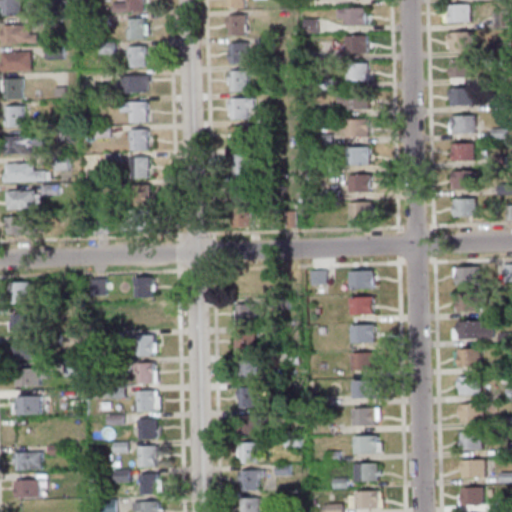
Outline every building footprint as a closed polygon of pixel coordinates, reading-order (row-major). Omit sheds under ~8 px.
[(2,0),(19,0),(19,14),(3,15),(2,0)] [(53,15),(53,0),(65,0),(66,15),(53,15)] [(113,13),(113,3),(126,3),(126,0),(143,0),(143,12),(113,13)] [(244,0),(245,7),(228,8),(228,0),(244,0)] [(443,23),(470,22),(469,4),(448,5),(448,12),(442,12),(443,23)] [(366,24),(345,25),(344,17),(338,18),(337,9),(365,8),(366,24)] [(493,28),(509,27),(509,11),(493,11),(493,28)] [(246,14),(246,34),(229,34),(229,27),(228,27),(228,15),(246,14)] [(108,24),(94,24),(94,15),(108,15),(108,24)] [(127,39),(126,19),(144,18),(144,30),(143,30),(144,38),(127,39)] [(316,18),(316,33),(303,33),(303,18),(316,18)] [(36,43),(2,44),(2,26),(29,25),(29,35),(36,34),(36,43)] [(449,33),(450,51),(474,50),(473,32),(449,33)] [(367,51),(345,52),(345,35),(367,35),(367,51)] [(258,38),(273,37),(273,48),(259,49),(258,38)] [(493,42),(493,56),(507,55),(507,41),(493,42)] [(114,53),(99,53),(99,43),(113,42),(114,53)] [(247,63),(230,63),(230,54),(229,54),(229,42),(247,42),(247,51),(246,51),(247,63)] [(45,45),(62,44),(63,59),(45,59),(45,45)] [(128,67),(128,46),(145,46),(145,58),(144,58),(144,66),(128,67)] [(31,70),(1,71),(0,62),(2,62),(2,53),(30,52),(31,70)] [(449,61),(450,78),(472,77),(471,60),(449,61)] [(346,81),(346,63),(367,63),(368,80),(346,81)] [(274,64),(275,74),(260,75),(260,65),(274,64)] [(248,90),(231,90),(230,83),(229,70),(247,70),(248,90)] [(489,73),(489,83),(505,83),(505,73),(489,73)] [(146,92),(126,92),(126,76),(148,75),(148,83),(146,84),(146,92)] [(21,78),(22,99),(5,99),(4,79),(21,78)] [(332,88),(319,89),(319,79),(332,78),(332,88)] [(55,96),(55,87),(64,87),(64,96),(55,96)] [(449,88),(450,106),(473,105),(472,87),(449,88)] [(347,109),(347,105),(337,105),(337,96),(346,95),(346,92),(368,92),(369,108),(347,109)] [(230,97),(254,97),(254,106),(248,106),(248,118),(231,118),(231,113),(230,113),(230,97)] [(490,100),(491,111),(505,110),(504,99),(490,100)] [(130,122),(130,111),(121,111),(121,103),(145,103),(146,122),(130,122)] [(5,107),(22,106),(23,126),(5,127),(5,107)] [(318,116),(305,116),(304,107),(318,106),(318,116)] [(476,115),(450,116),(450,133),(476,133),(476,115)] [(345,120),(368,119),(369,136),(346,137),(345,120)] [(250,125),(250,143),(233,144),(232,126),(250,125)] [(73,140),(56,141),(55,127),(72,126),(73,140)] [(109,137),(95,137),(94,126),(109,126),(109,137)] [(491,128),(491,138),(506,138),(505,128),(491,128)] [(130,150),(129,130),(145,129),(146,149),(130,150)] [(331,143),(319,144),(319,134),(331,134),(331,143)] [(42,135),(42,145),(32,145),(32,152),(6,152),(5,136),(42,135)] [(474,160),(474,143),(452,143),(452,161),(474,160)] [(369,147),(369,164),(346,164),(345,147),(369,147)] [(119,163),(105,164),(104,153),(119,152),(119,163)] [(233,153),(250,153),(251,173),(234,174),(233,153)] [(53,171),(53,156),(68,155),(68,170),(53,171)] [(491,156),(491,166),(506,166),(506,155),(491,156)] [(148,178),(131,178),(130,158),(147,157),(148,178)] [(326,172),(326,163),(339,162),(339,172),(326,172)] [(4,182),(4,173),(6,173),(5,164),(33,163),(33,171),(46,171),(46,180),(4,182)] [(452,172),(453,189),(474,189),(474,171),(452,172)] [(349,175),(370,174),(371,191),(350,192),(349,175)] [(234,181),(251,180),(251,200),(234,200),(234,181)] [(511,182),(497,183),(497,194),(511,193),(511,182)] [(324,200),(323,183),(338,183),(338,199),(324,200)] [(57,184),(57,194),(41,195),(40,185),(57,184)] [(132,206),(131,186),(146,185),(146,206),(132,206)] [(39,208),(8,209),(7,205),(6,205),(6,192),(33,191),(33,195),(39,195),(39,208)] [(453,199),(453,217),(475,217),(475,199),(453,199)] [(370,202),(371,219),(350,220),(349,203),(370,202)] [(235,206),(252,205),(252,225),(235,225),(235,206)] [(121,232),(121,223),(133,222),(132,211),(148,210),(148,220),(149,220),(150,231),(121,232)] [(285,210),(295,210),(296,227),(286,227),(285,210)] [(92,233),(91,215),(106,214),(107,233),(92,233)] [(35,234),(8,235),(7,217),(35,216),(35,234)] [(452,268),(479,267),(479,285),(456,285),(456,277),(452,277),(452,268)] [(311,284),(325,284),(325,269),(310,270),(311,284)] [(373,289),(373,270),(348,271),(349,289),(373,289)] [(105,295),(90,295),(90,279),(104,278),(105,295)] [(135,297),(134,287),(133,287),(133,278),(150,278),(150,296),(135,297)] [(10,283),(27,282),(28,302),(11,303),(10,283)] [(457,311),(456,295),(477,294),(478,310),(457,311)] [(349,298),(350,315),(373,315),(373,297),(349,298)] [(237,304),(254,304),(254,326),(237,326),(237,304)] [(103,305),(117,305),(118,318),(103,318),(103,305)] [(61,317),(61,307),(76,306),(76,317),(61,317)] [(135,308),(152,308),(153,327),(135,328),(135,308)] [(12,314),(37,313),(38,330),(13,331),(12,314)] [(452,339),(451,329),(457,329),(457,322),(481,321),(481,328),(492,327),(492,338),(452,339)] [(349,326),(350,343),(375,343),(374,325),(349,326)] [(499,333),(511,332),(511,346),(499,346),(499,333)] [(105,343),(105,333),(122,333),(122,343),(105,343)] [(233,352),(261,352),(261,343),(255,343),(255,333),(236,333),(236,340),(233,340),(233,352)] [(153,355),(136,355),(136,336),(153,336),(153,343),(156,343),(156,352),(153,352),(153,355)] [(14,341),(39,340),(40,357),(14,357),(14,341)] [(479,365),(458,366),(458,364),(453,364),(453,351),(458,351),(458,350),(479,349),(479,365)] [(285,352),(285,363),(299,363),(299,352),(285,352)] [(352,353),(352,370),(375,369),(375,365),(378,365),(378,360),(374,360),(374,353),(352,353)] [(238,381),(266,379),(265,365),(254,366),(254,359),(237,360),(238,381)] [(119,360),(119,371),(105,372),(105,360),(119,360)] [(78,361),(78,375),(65,375),(64,362),(78,361)] [(504,371),(491,371),(491,363),(504,362),(504,371)] [(137,383),(137,363),(153,363),(153,372),(156,371),(157,382),(137,383)] [(47,367),(47,377),(39,377),(39,385),(16,386),(16,368),(47,367)] [(458,377),(481,376),(481,393),(459,393),(459,389),(458,389),(458,377)] [(352,399),(376,399),(376,380),(352,380),(352,399)] [(124,396),(108,397),(108,388),(124,387),(124,396)] [(238,388),(257,388),(258,408),(239,409),(238,388)] [(138,410),(137,391),(155,390),(155,397),(159,397),(160,409),(154,409),(154,410),(138,410)] [(15,396),(40,395),(40,413),(13,414),(13,404),(15,404),(15,396)] [(483,421),(460,421),(459,404),(483,404),(483,421)] [(352,409),(353,426),(376,426),(376,421),(380,421),(380,408),(352,409)] [(123,424),(106,425),(106,415),(123,414),(123,424)] [(238,416),(257,415),(257,436),(239,436),(238,416)] [(511,416),(511,427),(499,427),(499,417),(511,416)] [(139,439),(139,428),(138,418),(155,418),(155,439),(139,439)] [(462,449),(462,448),(461,448),(461,432),(482,432),(482,449),(462,449)] [(285,436),(285,447),(301,447),(301,436),(285,436)] [(354,437),(355,453),(382,452),(381,442),(378,442),(377,436),(354,437)] [(128,452),(113,452),(113,442),(128,442),(128,452)] [(239,443),(258,442),(259,462),(240,463),(239,443)] [(63,445),(63,455),(48,455),(48,445),(63,445)] [(156,465),(139,466),(139,446),(156,446),(156,465)] [(325,450),(325,461),(339,461),(339,450),(325,450)] [(41,451),(41,469),(17,470),(16,452),(41,451)] [(484,460),(485,478),(462,478),(462,460),(484,460)] [(275,465),(276,476),(290,476),(290,464),(275,465)] [(355,482),(378,481),(378,476),(381,476),(381,470),(378,470),(378,464),(354,464),(355,482)] [(115,482),(115,470),(130,470),(130,481),(115,482)] [(239,470),(264,470),(264,476),(258,476),(259,491),(242,491),(242,483),(239,483),(239,470)] [(511,472),(511,482),(500,483),(499,472),(511,472)] [(141,494),(141,483),(140,483),(140,474),(157,473),(157,480),(161,480),(161,492),(158,492),(158,494),(141,494)] [(333,478),(333,488),(348,488),(347,477),(333,478)] [(16,480),(39,480),(39,497),(16,497),(16,480)] [(463,488),(483,487),(484,504),(460,504),(460,495),(463,495),(463,488)] [(355,491),(356,509),(383,508),(383,499),(379,499),(379,491),(355,491)] [(259,511),(259,498),(241,498),(241,511),(259,511)] [(116,511),(100,511),(100,499),(116,499),(116,511)] [(498,500),(511,500),(511,510),(498,510),(498,500)] [(142,511),(134,511),(134,502),(158,501),(158,510),(162,510),(162,511),(142,511)] [(343,503),(343,511),(327,511),(327,504),(343,503)]
